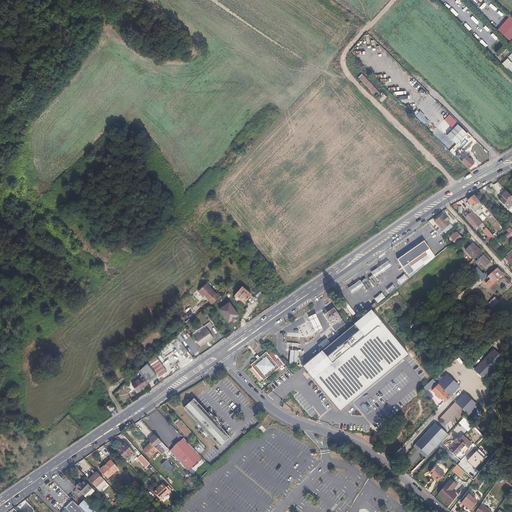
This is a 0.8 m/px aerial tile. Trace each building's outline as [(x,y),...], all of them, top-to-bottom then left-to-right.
[(484,44),(489,40),(484,34),(479,39),(484,44)] [(501,64),(507,69),(511,64),(511,63),(507,58),(501,64)] [(420,111),(415,115),(425,126),(430,121),(420,111)] [(450,126),(456,121),(449,114),(444,119),(450,126)] [(458,124),(447,135),(456,144),(467,133),(458,124)] [(462,151),(455,145),(454,147),(460,153),(462,151)] [(474,163),(467,156),(461,161),(469,168),(474,163)] [(511,205),(511,197),(506,191),(501,196),(502,197),(499,201),(508,209),(511,205)] [(469,196),(467,198),(468,200),(468,201),(470,204),(469,205),(472,208),(479,202),(474,196),(471,199),(469,196)] [(482,223),(472,211),(466,217),(475,228),(482,223)] [(443,215),(435,222),(443,230),(450,223),(443,215)] [(490,237),(484,242),(488,245),(495,238),(484,225),(481,228),(484,231),(485,231),(490,237)] [(452,235),(450,236),(456,243),(462,238),(457,232),(453,236),(452,235)] [(424,241),(397,260),(408,276),(414,272),(409,265),(430,250),(424,241)] [(473,243),(465,250),(473,258),(481,251),(473,243)] [(436,257),(430,250),(409,265),(414,272),(408,276),(410,279),(425,266),(430,262),(436,257)] [(485,267),(491,262),(483,254),(478,259),(485,267)] [(391,265),(387,261),(371,272),(374,276),(391,265)] [(497,268),(489,276),(491,278),(486,283),(490,286),(503,274),(497,268)] [(408,279),(405,274),(397,280),(401,286),(408,279)] [(483,281),(482,280),(480,278),(453,304),(456,307),(483,281)] [(363,285),(360,280),(348,288),(351,293),(363,285)] [(200,294),(208,286),(206,283),(198,291),(200,294)] [(208,286),(200,294),(203,297),(205,295),(210,300),(208,301),(211,304),(221,296),(217,292),(216,294),(208,286)] [(251,294),(242,287),(233,298),(238,302),(238,301),(243,304),(251,294)] [(385,296),(382,292),(374,299),(378,303),(385,296)] [(492,308),(499,301),(495,297),(487,303),(492,308)] [(229,302),(219,309),(228,323),(232,321),(233,323),(238,320),(236,318),(239,315),(229,302)] [(336,309),(327,315),(337,330),(347,323),(336,309)] [(408,354),(372,310),(304,366),(309,373),(340,411),(342,409),(408,354)] [(313,323),(318,333),(325,329),(320,319),(318,313),(310,317),(313,323)] [(213,337),(207,328),(194,337),(201,346),(213,337)] [(179,338),(179,339),(186,348),(190,345),(183,335),(179,338)] [(179,339),(173,343),(177,349),(182,355),(188,351),(186,348),(179,339)] [(165,357),(177,349),(173,343),(173,344),(171,341),(168,344),(170,348),(162,353),(165,357)] [(170,348),(168,344),(161,351),(162,353),(170,348)] [(294,350),(290,349),(289,358),(289,364),(297,364),(298,359),(298,351),(301,351),(301,350),(294,349),(294,350)] [(499,356),(491,351),(478,365),(484,370),(499,356)] [(259,358),(251,366),(264,381),(279,368),(266,353),(259,358)] [(152,369),(156,375),(159,378),(167,372),(158,359),(150,365),(150,366),(151,366),(152,369)] [(150,380),(145,373),(132,384),(137,391),(147,384),(146,383),(150,380)] [(446,374),(437,384),(438,385),(451,396),(461,387),(446,374)] [(437,384),(433,379),(418,391),(429,402),(433,398),(430,393),(438,385),(437,384)] [(438,385),(433,391),(445,402),(451,396),(438,385)] [(465,393),(456,403),(469,417),(478,405),(465,393)] [(195,400),(186,408),(218,442),(221,445),(229,437),(195,400)] [(454,403),(440,418),(447,424),(461,409),(454,403)] [(191,432),(181,420),(176,424),(187,435),(191,432)] [(447,435),(435,423),(416,443),(428,455),(447,435)] [(154,434),(148,439),(152,443),(158,450),(161,453),(167,448),(154,434)] [(463,436),(460,440),(465,446),(468,448),(472,445),(463,436)] [(200,454),(183,437),(169,450),(188,470),(202,457),(200,454)] [(458,438),(454,441),(456,444),(450,451),(455,456),(465,446),(460,440),(458,438)] [(158,450),(152,443),(144,450),(151,457),(158,450)] [(428,455),(416,443),(413,446),(426,458),(428,455)] [(120,446),(116,450),(127,461),(135,453),(130,449),(129,447),(125,444),(122,447),(120,446)] [(196,448),(201,453),(205,449),(201,444),(196,448)] [(151,464),(142,455),(139,458),(147,468),(151,464)] [(111,460),(100,470),(108,478),(119,469),(111,460)] [(464,471),(457,464),(452,470),(460,477),(464,471)] [(434,478),(433,479),(437,482),(444,474),(435,466),(428,473),(432,476),(434,478)] [(78,468),(70,474),(76,482),(81,477),(82,478),(83,477),(84,478),(85,476),(78,468)] [(97,473),(89,480),(96,488),(104,480),(97,473)] [(84,480),(76,487),(87,498),(95,491),(84,480)] [(450,480),(445,486),(451,491),(456,485),(450,480)] [(169,490),(162,483),(153,492),(160,498),(169,490)] [(445,486),(438,494),(449,504),(456,495),(451,491),(445,486)] [(480,497),(475,493),(472,497),(468,494),(463,500),(475,510),(479,505),(475,503),(480,497)] [(84,511),(74,501),(66,509),(69,511),(84,511)] [(84,511),(100,511),(91,502),(84,511)]
